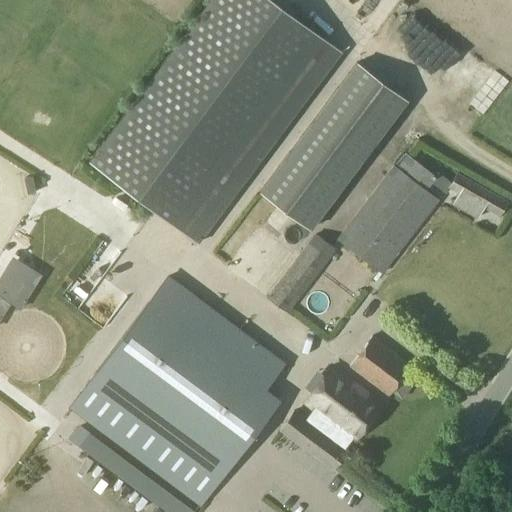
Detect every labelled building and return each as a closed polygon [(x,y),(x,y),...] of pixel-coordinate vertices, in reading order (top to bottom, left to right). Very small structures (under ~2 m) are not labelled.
[(197,243),(341,51),(272,0),(209,0),(88,162),(197,243)] [(361,20),(374,3),(370,0),(359,0),(351,12),(361,20)] [(358,61),(260,190),(309,227),(406,98),(358,61)] [(435,177),(404,154),(339,239),(382,271),(437,199),(426,190),(435,177)] [(499,215),(507,201),(457,173),(449,187),(459,192),(453,203),(477,217),(484,206),(499,215)] [(336,243),(318,229),(267,296),(286,310),(336,243)] [(13,257),(0,278),(0,296),(20,309),(41,275),(13,257)] [(202,503),(228,469),(279,399),(265,388),(284,362),(168,275),(71,405),(202,503)] [(387,391),(407,365),(373,338),(352,364),(387,391)] [(305,422),(343,450),(352,438),(353,440),(381,402),(331,365),(303,403),(313,410),(305,422)] [(330,468),(343,450),(305,422),(293,413),(280,431),(330,468)] [(132,462),(126,473),(144,483),(151,471),(132,462)]
